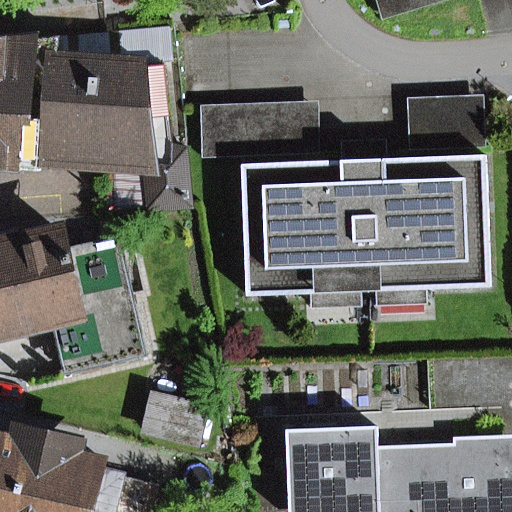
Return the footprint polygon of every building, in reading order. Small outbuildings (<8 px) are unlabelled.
[(379,0),(385,17),(441,0),(379,0)] [(174,49),(171,28),(61,39),(53,146),(150,153),(155,207),(156,211),(193,207),(188,150),(172,145),(162,50),(174,49)] [(0,165),(42,168),(50,165),(51,158),(53,146),(61,39),(0,45),(0,165)] [(411,151),(487,148),(485,96),(409,99),(411,151)] [(319,103),(202,107),(204,159),(321,155),(319,103)] [(387,141),(342,142),(343,162),(388,160),(387,141)] [(112,210),(155,207),(150,153),(53,146),(51,158),(115,163),(112,210)] [(492,288),(487,157),(388,160),(343,162),(244,166),(249,297),(314,294),(313,288),(363,286),(363,292),(378,292),(378,285),(426,284),(426,290),(492,288)] [(81,369),(145,354),(119,242),(66,254),(61,233),(0,246),(0,335),(47,325),(70,319),(81,369)] [(379,307),(427,305),(426,290),(426,284),(378,285),(378,292),(379,307)] [(314,309),(363,308),(363,292),(363,286),(313,288),(314,294),(314,309)] [(66,372),(81,369),(70,319),(47,325),(49,332),(56,331),(66,372)] [(511,350),(443,352),(444,399),(511,396),(511,350)] [(158,400),(151,430),(200,442),(207,411),(158,400)] [(511,457),(485,458),(485,438),(455,439),(455,445),(379,448),(378,428),(288,432),(291,511),(450,511),(482,509),(481,495),(511,493),(511,457)] [(511,511),(511,436),(485,438),(485,458),(511,457),(511,493),(481,495),(482,509),(450,511),(511,511)] [(0,447),(0,449),(0,511),(113,511),(122,477),(69,464),(72,449),(28,439),(25,453),(0,447)] [(113,511),(155,511),(161,486),(122,477),(113,511)]
